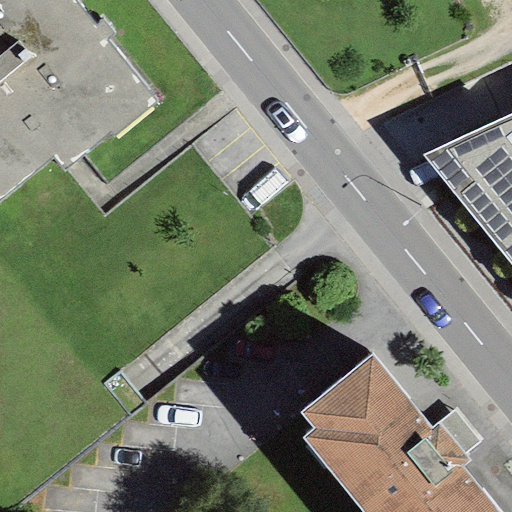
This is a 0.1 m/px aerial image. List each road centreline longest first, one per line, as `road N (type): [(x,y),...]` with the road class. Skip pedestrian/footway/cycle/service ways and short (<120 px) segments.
road 1 (residential): [(196,0),(511,393)]
road 2 (unknown): [(298,129),(511,28)]
